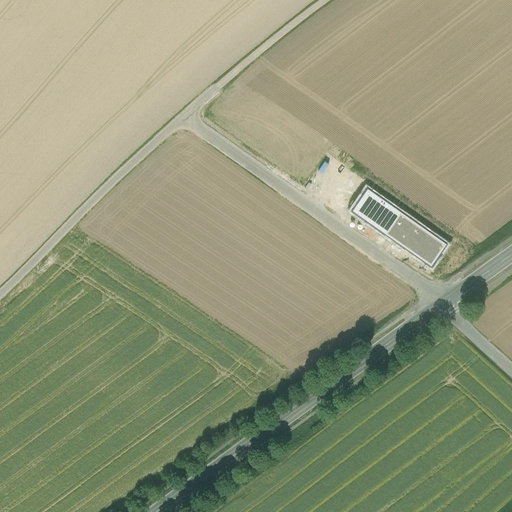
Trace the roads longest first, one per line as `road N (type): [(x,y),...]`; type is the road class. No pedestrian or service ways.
road 1 (unclassified): [(0,294),(182,117),(324,0)]
road 2 (secondary): [(439,306),(156,511)]
road 3 (track): [(182,117),(439,306)]
